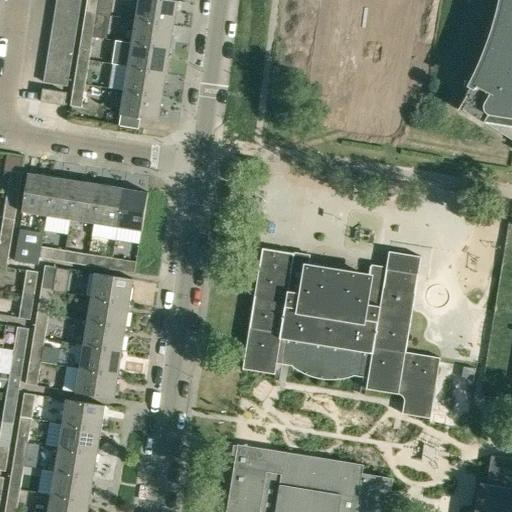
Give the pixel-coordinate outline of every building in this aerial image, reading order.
[(86,0),(85,10),(97,12),(98,0),(86,0)] [(138,0),(135,18),(174,25),(178,1),(174,0),(138,0)] [(511,0),(502,0),(501,8),(497,22),(496,26),(493,33),(492,33),(492,34),(493,34),(491,42),(490,42),(489,46),(484,58),(478,72),(476,76),(473,83),(472,82),(471,83),(472,84),(469,91),(468,91),(466,94),(458,108),(459,109),(460,108),(463,109),(484,123),(511,140),(511,0)] [(80,6),(56,2),(54,14),(78,18),(80,6)] [(97,12),(85,10),(81,34),(93,36),(97,12)] [(54,14),(53,25),(76,29),(78,18),(54,14)] [(171,48),(174,25),(135,18),(132,42),(171,48)] [(76,29),(53,25),(51,36),(74,40),(76,29)] [(93,36),(81,34),(78,58),(89,60),(93,36)] [(51,36),(49,48),(73,51),(74,40),(51,36)] [(167,72),(171,48),(132,42),(128,66),(167,72)] [(47,59),(71,63),(73,51),(49,48),(47,59)] [(89,60),(78,58),(74,82),(85,83),(89,60)] [(47,59),(45,70),(69,74),(71,63),(47,59)] [(163,96),(167,72),(128,66),(124,90),(163,96)] [(67,85),(69,74),(45,70),(43,82),(67,85)] [(85,83),(74,82),(70,106),(81,108),(85,83)] [(40,101),(64,105),(66,92),(42,88),(40,101)] [(120,114),(159,120),(163,96),(124,90),(120,114)] [(2,185),(9,186),(8,190),(20,192),(23,172),(5,169),(2,185)] [(29,173),(23,212),(47,216),(53,176),(29,173)] [(77,180),(53,176),(47,216),(70,220),(77,180)] [(101,184),(77,180),(70,220),(94,224),(101,184)] [(94,224),(118,228),(124,188),(101,184),(94,224)] [(149,192),(124,188),(118,228),(142,232),(149,192)] [(8,190),(4,217),(15,219),(20,192),(8,190)] [(0,238),(0,240),(11,243),(15,219),(4,217),(0,238)] [(11,243),(0,240),(0,265),(7,267),(11,243)] [(42,246),(18,242),(16,254),(40,258),(42,246)] [(51,248),(49,259),(63,262),(65,250),(51,248)] [(430,418),(440,357),(405,352),(421,256),(389,251),(386,268),(370,265),(368,277),(308,267),(310,256),(294,253),(262,248),(243,368),(275,374),(277,363),(292,365),(297,368),(302,371),(308,373),(314,375),(320,376),(326,377),(332,378),(338,378),(344,377),(350,376),(354,375),(368,377),(366,388),(399,394),(399,393),(401,394),(403,396),(405,398),(405,401),(404,401),(402,413),(430,418)] [(90,254),(75,252),(73,263),(88,265),(90,254)] [(98,255),(96,267),(111,269),(113,258),(98,255)] [(136,262),(113,258),(111,269),(135,273),(136,262)] [(44,264),(40,289),(52,291),(56,266),(44,264)] [(36,270),(25,268),(21,293),(32,295),(36,270)] [(91,297),(130,303),(134,279),(95,273),(91,297)] [(40,289),(36,312),(49,314),(52,291),(40,289)] [(21,293),(17,318),(28,319),(32,295),(21,293)] [(127,327),(130,303),(91,297),(87,321),(127,327)] [(32,336),(45,338),(49,314),(36,312),(32,336)] [(123,351),(127,327),(87,321),(83,344),(123,351)] [(27,328),(16,326),(12,349),(23,351),(27,328)] [(32,336),(29,360),(41,362),(45,338),(32,336)] [(119,374),(123,351),(83,344),(79,368),(119,374)] [(12,349),(8,373),(20,375),(23,351),(12,349)] [(37,386),(41,362),(29,360),(25,383),(37,386)] [(115,400),(119,374),(79,368),(75,393),(115,400)] [(0,375),(0,387),(6,388),(8,373),(1,372),(0,375)] [(6,388),(5,397),(16,398),(17,390),(20,375),(8,373),(6,388)] [(20,417),(31,419),(35,393),(24,391),(20,417)] [(1,420),(12,422),(16,398),(5,397),(1,420)] [(62,424),(101,430),(105,406),(66,400),(62,424)] [(27,443),(31,419),(20,417),(16,441),(27,443)] [(1,420),(0,428),(0,444),(9,446),(12,422),(1,420)] [(97,454),(101,430),(62,424),(58,448),(97,454)] [(12,464),(23,466),(27,443),(16,441),(12,464)] [(0,468),(5,470),(9,446),(0,444),(0,468)] [(94,478),(97,454),(58,448),(54,471),(94,478)] [(235,453),(229,494),(225,511),(386,511),(391,478),(360,473),(362,464),(284,452),(283,453),(268,451),(266,458),(235,453)] [(511,511),(511,456),(490,454),(486,482),(478,481),(473,511),(511,511)] [(20,490),(23,466),(12,464),(8,488),(20,490)] [(90,501),(94,478),(54,471),(50,495),(90,501)] [(16,511),(20,490),(8,488),(4,511),(16,511)] [(50,495),(47,511),(88,511),(90,501),(50,495)]
